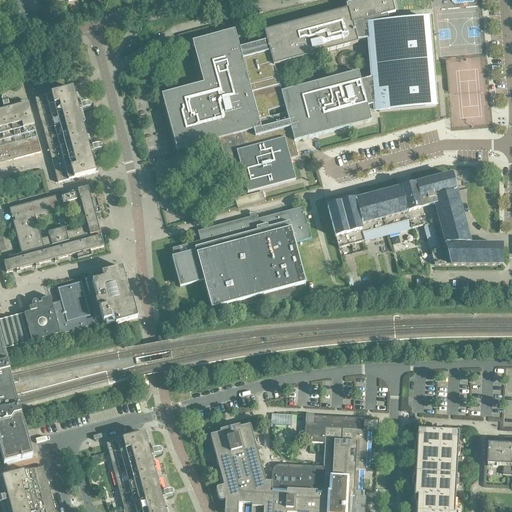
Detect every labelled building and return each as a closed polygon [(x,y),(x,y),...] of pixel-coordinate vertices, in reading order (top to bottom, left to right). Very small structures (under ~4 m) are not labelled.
[(371,124),(374,123),(370,108),(382,105),(382,113),(439,108),(437,83),(431,20),(392,24),(390,16),(398,14),(393,0),(375,0),(350,7),(351,10),(267,33),(270,42),(242,49),(238,32),(234,33),(223,35),(223,36),(195,43),(196,47),(205,78),(206,85),(165,96),(166,100),(168,110),(169,110),(180,152),(184,151),(194,149),(222,141),(226,157),(230,156),(235,174),(244,171),(251,195),(299,182),(293,161),(301,158),(297,143),(298,143),(298,142),(304,140),(304,142),(371,124)] [(98,173),(82,116),(76,94),(74,95),(72,89),(45,96),(47,102),(36,105),(58,184),(98,173)] [(28,104),(27,101),(9,106),(7,99),(1,100),(4,111),(28,104)] [(0,164),(40,153),(29,110),(28,107),(0,113),(0,164)] [(469,245),(455,193),(455,191),(451,176),(415,185),(415,186),(413,186),(401,189),(399,190),(355,201),(355,202),(353,202),(353,201),(327,208),(338,249),(423,226),(434,266),(501,266),(501,247),(469,247),(469,245)] [(100,213),(96,199),(91,201),(87,188),(77,191),(78,193),(89,236),(100,234),(98,227),(94,215),(100,213)] [(325,198),(327,205),(353,199),(351,191),(325,198)] [(15,221),(12,222),(21,255),(28,253),(29,256),(99,237),(100,237),(100,234),(89,236),(78,193),(66,196),(66,194),(9,209),(12,218),(14,218),(15,221)] [(305,285),(294,244),(311,239),(302,208),(257,220),(256,216),(250,218),(197,232),(200,242),(172,249),(174,257),(171,258),(179,288),(203,282),(211,310),(242,302),(243,307),(274,299),(275,303),(297,297),(294,288),(305,285)] [(6,273),(76,255),(77,260),(91,256),(90,251),(103,247),(100,237),(99,237),(29,256),(3,263),(6,273)] [(129,297),(122,268),(101,273),(102,279),(92,281),(97,300),(95,301),(96,306),(98,305),(103,323),(111,320),(110,318),(113,317),(115,324),(137,319),(131,296),(129,297)] [(90,317),(81,283),(57,289),(62,305),(52,308),(59,335),(88,327),(86,318),(90,317)] [(32,458),(9,371),(3,350),(59,335),(52,308),(50,298),(40,301),(41,303),(38,304),(37,303),(37,302),(36,302),(35,301),(34,301),(33,302),(32,302),(32,303),(32,304),(31,304),(31,305),(32,305),(32,308),(28,309),(29,313),(0,320),(0,466),(3,465),(3,466),(32,458)] [(271,424),(292,424),(293,414),(272,414),(271,424)] [(360,511),(361,511),(363,511),(363,505),(361,505),(361,499),(364,499),(364,492),(358,492),(359,471),(365,471),(367,431),(352,430),(352,426),(357,427),(357,426),(355,426),(355,420),(360,420),(360,419),(357,419),(313,417),(313,416),(305,415),(305,424),(306,424),(306,428),(305,428),(304,443),(324,444),(323,469),(313,469),(313,467),(309,467),(309,469),(281,467),(281,466),(279,465),(278,466),(276,466),(275,467),(274,468),(273,469),(273,470),(272,471),(272,472),(272,473),(271,483),(265,482),(250,425),(239,428),(239,426),(219,431),(220,433),(210,436),(223,486),(216,488),(215,490),(217,495),(218,500),(220,500),(222,500),(222,501),(225,501),(224,511),(237,511),(238,504),(251,505),(250,511),(360,511)] [(453,511),(454,490),(453,490),(453,484),(455,484),(455,483),(453,483),(454,478),(455,478),(456,457),(455,457),(455,452),(456,452),(456,451),(455,451),(455,445),(457,445),(457,435),(416,432),(416,443),(417,443),(417,449),(416,449),(416,450),(417,450),(416,455),(415,455),(414,475),(415,475),(415,481),(414,481),(414,482),(415,482),(415,488),(414,488),(413,498),(416,498),(415,511),(453,511)] [(167,511),(164,501),(146,433),(106,444),(124,511),(167,511)] [(511,476),(511,437),(505,438),(505,442),(499,442),(498,446),(489,445),(488,466),(503,467),(503,476),(511,476)] [(54,511),(43,467),(15,475),(14,472),(1,475),(1,476),(0,476),(0,493),(5,500),(10,509),(11,511),(54,511)]
